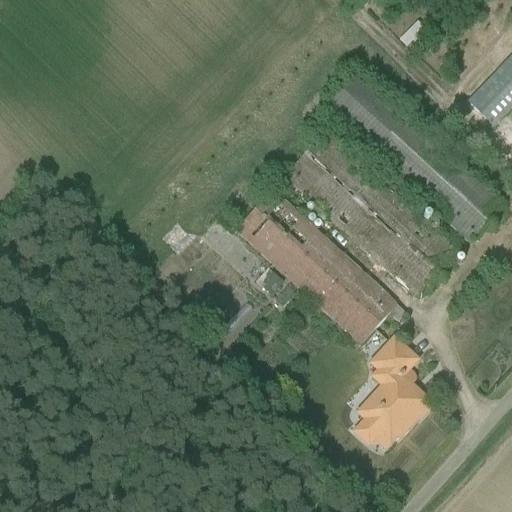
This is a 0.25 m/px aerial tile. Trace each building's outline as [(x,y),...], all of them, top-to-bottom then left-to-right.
[(511,122),(511,76),(489,100),(511,122)] [(404,122),(366,83),(343,105),(418,181),(430,170),(435,175),(460,151),(418,108),(404,122)] [(381,264),(428,265),(428,249),(414,249),(429,234),(422,226),(417,226),(417,218),(433,203),(415,203),(388,175),(373,189),(374,166),(379,161),(371,153),(363,161),(358,156),(325,155),(325,173),(348,173),(370,196),(335,195),(352,213),(334,213),(334,219),(350,235),(350,219),(361,219),(365,223),(365,235),(390,236),(381,245),(381,264)] [(258,228),(384,347),(421,307),(339,230),(323,246),(280,205),(258,228)] [(385,462),(436,408),(406,379),(422,363),(395,337),(368,365),(376,372),(368,381),(380,392),(357,416),(363,422),(354,432),(385,462)]
